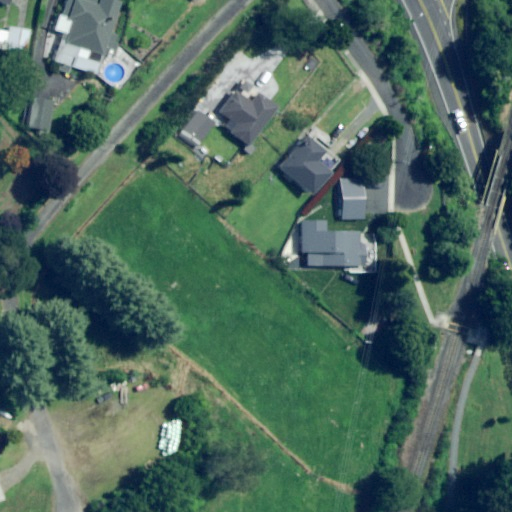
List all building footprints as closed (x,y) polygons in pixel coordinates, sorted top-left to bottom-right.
[(53,30),(44,59),(55,62),(52,71),(64,76),(67,66),(91,74),(97,56),(106,59),(114,35),(104,32),(114,2),(107,0),(65,0),(60,16),(55,14),(50,29),(53,30)] [(6,27),(5,31),(0,30),(0,50),(22,53),(26,30),(6,27)] [(244,91),(235,84),(214,112),(230,124),(224,132),(242,146),(272,106),(253,91),(250,95),(244,91)] [(191,126),(208,139),(214,130),(209,127),(216,118),(205,109),(191,126)] [(322,150),(304,134),(275,167),(307,195),(326,173),(312,161),(322,150)] [(359,219),(360,186),(333,185),(332,219),(359,219)] [(354,243),(354,232),(317,231),(317,245),(304,245),(304,265),(360,266),(360,243),(354,243)] [(168,361),(158,355),(146,374),(156,380),(168,361)]
